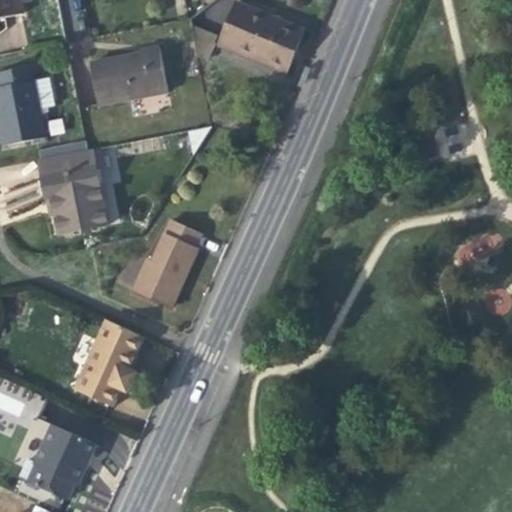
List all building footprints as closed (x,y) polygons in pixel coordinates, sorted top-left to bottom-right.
[(19,0),(0,0),(0,19),(22,15),(19,0)] [(220,45),(286,72),(303,30),(274,18),(237,3),(220,45)] [(214,56),(214,30),(196,30),(197,56),(214,56)] [(98,107),(169,94),(160,48),(143,51),(143,54),(123,58),(90,64),(98,107)] [(0,88),(34,83),(31,67),(0,72),(0,88)] [(310,69),(304,67),(297,85),(303,88),(310,69)] [(34,83),(39,110),(54,107),(49,80),(34,83)] [(39,110),(34,83),(0,88),(0,127),(3,146),(44,139),(39,110)] [(466,153),(467,125),(432,125),(431,152),(466,153)] [(93,151),(39,162),(45,189),(47,201),(52,199),(59,236),(108,226),(93,151)] [(149,259),(134,292),(170,308),(184,277),(197,249),(194,247),(200,234),(172,221),(154,261),(149,259)] [(73,394),(112,412),(118,415),(129,392),(138,371),(131,368),(145,339),(106,322),(73,394)] [(112,412),(73,394),(67,408),(106,425),(112,412)] [(16,456),(31,463),(36,465),(54,426),(34,417),(16,456)] [(97,446),(54,426),(36,465),(31,463),(23,481),(68,502),(75,485),(79,486),(87,469),(97,446)]
